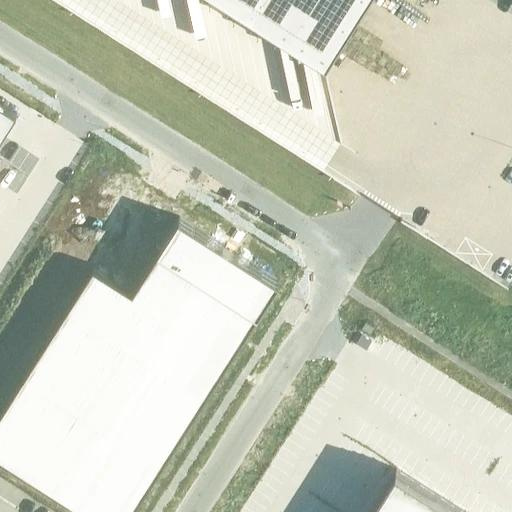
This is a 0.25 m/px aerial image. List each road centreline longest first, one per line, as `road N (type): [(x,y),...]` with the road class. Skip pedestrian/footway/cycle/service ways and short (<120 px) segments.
road 1 (unclassified): [(95,99),(348,259),(191,511)]
road 2 (unclassified): [(0,244),(95,99)]
